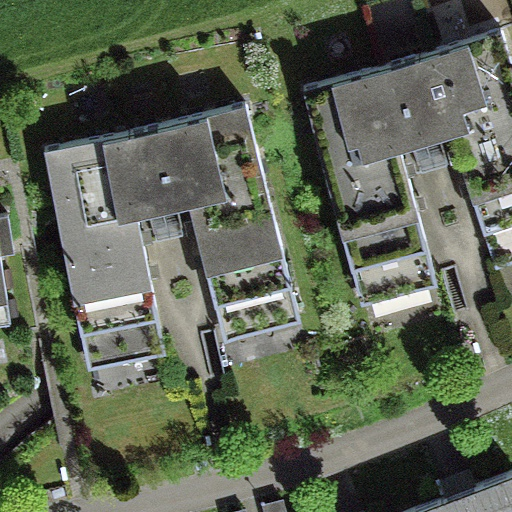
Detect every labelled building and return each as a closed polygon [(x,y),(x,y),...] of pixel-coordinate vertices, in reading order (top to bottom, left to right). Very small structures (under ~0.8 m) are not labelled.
[(511,77),(496,28),(381,65),(298,87),(354,294),(430,274),(429,270),(395,144),(446,128),(487,253),(488,257),(511,249),(511,77)] [(241,102),(158,123),(40,148),(81,359),(158,343),(132,210),(184,198),(217,330),(293,311),(241,102)] [(0,298),(2,299),(0,284),(0,252),(9,251),(3,213),(0,213),(0,298)] [(511,511),(511,473),(510,469),(403,511),(402,511),(511,511)] [(281,511),(278,500),(258,505),(259,511),(281,511)]
